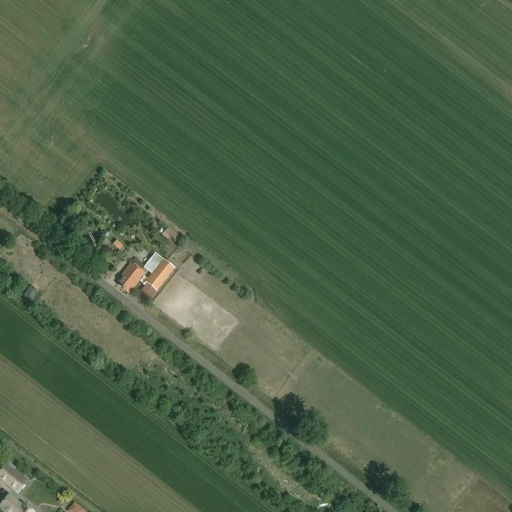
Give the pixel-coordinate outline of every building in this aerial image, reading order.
[(169,227),(163,234),(177,245),(183,238),(169,227)] [(162,262),(154,256),(144,269),(151,275),(145,283),(156,293),(175,270),(163,260),(162,262)] [(127,295),(144,274),(131,264),(121,276),(122,277),(117,283),(120,285),(118,287),(127,295)] [(24,478),(6,464),(0,471),(0,481),(13,492),(24,478)] [(32,511),(23,505),(22,506),(10,496),(1,507),(6,511),(32,511)] [(85,511),(87,511),(74,501),(67,510),(69,511),(85,511)]
